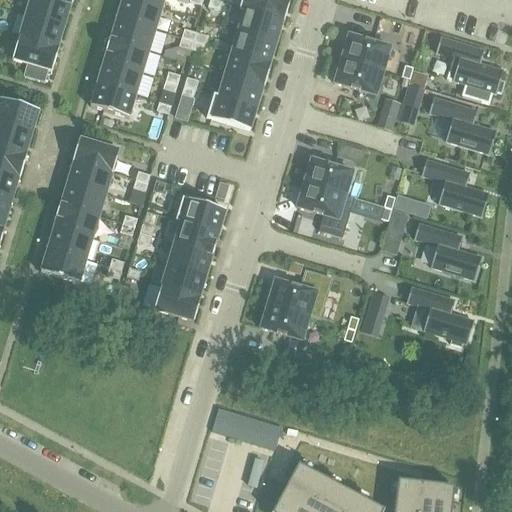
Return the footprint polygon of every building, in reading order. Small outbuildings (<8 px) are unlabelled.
[(48,0),(30,0),(25,17),(64,28),(70,7),(71,8),(71,7),(48,0)] [(162,10),(128,0),(122,0),(116,20),(155,32),(162,10)] [(128,0),(162,10),(164,0),(128,0)] [(241,0),(239,9),(284,23),(290,0),(289,0),(241,0)] [(222,4),(210,1),(208,9),(219,13),(222,4)] [(237,33),(276,44),(282,23),(283,24),(284,23),(239,9),(239,10),(244,12),(237,33)] [(64,28),(25,17),(18,38),(58,50),(59,50),(58,49),(64,28)] [(155,32),(116,20),(110,41),(109,41),(109,42),(148,54),(155,32)] [(184,31),(181,40),(193,43),(196,35),(184,31)] [(231,55),(270,67),(271,66),(270,65),(276,44),(237,33),(231,55)] [(196,35),(194,43),(206,47),(208,39),(196,35)] [(52,73),(58,50),(18,38),(12,61),(52,73)] [(497,95),(501,82),(496,81),(499,73),(476,66),(480,52),(436,39),(432,54),(455,61),(448,82),(492,95),(493,94),(497,95)] [(191,52),(193,43),(181,40),(179,48),(191,52)] [(109,42),(105,54),(106,54),(103,64),(142,76),(148,54),(109,42)] [(340,66),(381,78),(388,54),(347,42),(340,66)] [(203,56),(206,47),(194,43),(191,52),(203,56)] [(231,55),(224,76),(264,88),(270,67),(231,55)] [(142,76),(103,64),(97,86),(135,97),(142,76)] [(373,102),(381,78),(340,66),(332,90),(373,102)] [(398,84),(405,86),(409,74),(401,72),(398,84)] [(409,87),(425,92),(429,78),(414,73),(409,87)] [(180,78),(168,74),(165,83),(177,86),(180,78)] [(263,89),(264,88),(224,76),(218,97),(213,96),(213,97),(256,110),(262,89),(263,89)] [(184,88),(196,92),(198,83),(186,80),(184,88)] [(165,83),(163,91),(175,95),(177,86),(165,83)] [(135,97),(97,86),(90,108),(128,120),(135,97)] [(406,99),(422,103),(425,92),(409,87),(406,99)] [(196,92),(184,88),(181,96),(193,100),(196,92)] [(256,110),(213,97),(206,119),(249,133),(256,110)] [(429,99),(425,115),(448,122),(441,143),(485,156),(492,133),(469,126),(473,113),(429,99)] [(0,100),(0,125),(32,135),(38,113),(0,100)] [(168,117),(171,108),(159,104),(156,113),(168,117)] [(397,123),(381,118),(378,130),(393,134),(397,123)] [(25,156),(32,135),(0,125),(0,149),(26,157),(26,156),(25,156)] [(79,140),(72,163),(112,175),(119,152),(79,140)] [(0,149),(0,173),(20,179),(26,157),(0,149)] [(304,186),(345,198),(352,174),(311,161),(304,186)] [(422,162),(418,177),(441,184),(434,205),(478,219),(485,196),(462,189),(466,175),(422,162)] [(105,197),(112,175),(72,163),(72,164),(73,164),(67,185),(105,197)] [(19,180),(20,179),(0,173),(0,197),(12,201),(18,180),(19,180)] [(147,186),(150,177),(138,174),(135,182),(147,186)] [(147,186),(135,182),(133,191),(145,194),(147,186)] [(215,199),(224,202),(229,187),(219,184),(215,199)] [(99,219),(105,197),(67,185),(60,206),(59,206),(59,207),(99,219)] [(345,198),(304,186),(296,210),(337,222),(345,198)] [(0,197),(0,220),(5,222),(12,201),(0,197)] [(387,198),(383,210),(391,212),(394,200),(387,198)] [(393,212),(418,219),(422,206),(397,198),(393,212)] [(182,199),(175,222),(218,235),(225,212),(182,199)] [(92,241),(99,219),(59,207),(55,219),(56,219),(53,229),(92,241)] [(391,212),(383,210),(380,221),(387,223),(391,212)] [(392,213),(389,223),(405,228),(408,218),(392,213)] [(125,217),(122,226),(134,229),(137,221),(125,217)] [(180,224),(173,245),(212,257),(218,235),(175,222),(175,223),(180,224)] [(132,238),(134,229),(122,226),(120,234),(132,238)] [(415,226),(410,241),(433,248),(427,269),(471,282),(477,259),(454,252),(458,239),(415,226)] [(142,227),(139,235),(151,239),(154,230),(142,227)] [(86,262),(92,241),(53,229),(47,251),(86,262)] [(151,239),(139,235),(137,244),(149,247),(151,239)] [(212,257),(173,245),(167,267),(205,279),(211,258),(212,258),(212,257)] [(79,285),(86,262),(47,251),(40,273),(79,285)] [(124,264),(112,261),(109,269),(121,273),(124,264)] [(205,279),(167,267),(160,289),(200,301),(200,300),(199,300),(205,279)] [(121,273),(109,269),(107,278),(119,282),(121,273)] [(129,270),(126,279),(138,282),(141,274),(129,270)] [(275,281),(268,306),(309,318),(316,293),(275,281)] [(116,298),(115,300),(128,304),(132,290),(123,288),(119,286),(116,298)] [(200,301),(160,289),(154,312),(193,324),(200,301)] [(463,346),(470,323),(447,316),(451,302),(407,289),(402,304),(425,311),(419,332),(446,341),(445,345),(458,348),(459,344),(463,346)] [(366,313),(383,318),(389,298),(372,293),(366,313)] [(309,318),(268,306),(260,329),(301,342),(309,318)] [(347,329),(355,332),(358,320),(351,317),(347,329)] [(355,332),(347,329),(344,341),(351,343),(355,332)] [(450,511),(454,489),(397,482),(393,511),(382,511),(298,467),(273,511),(450,511)]
